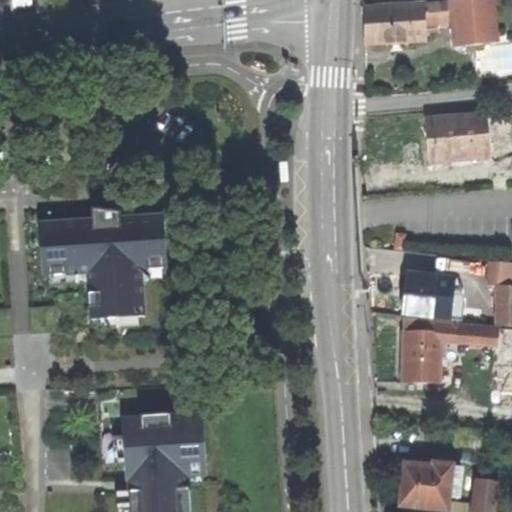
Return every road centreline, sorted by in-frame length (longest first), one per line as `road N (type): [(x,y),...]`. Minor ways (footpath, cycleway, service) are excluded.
road 1 (secondary): [(0,43),(321,0)]
road 2 (secondary): [(340,382),(329,111)]
road 3 (residential): [(329,111),(511,95)]
road 4 (secondary): [(340,382),(348,511)]
